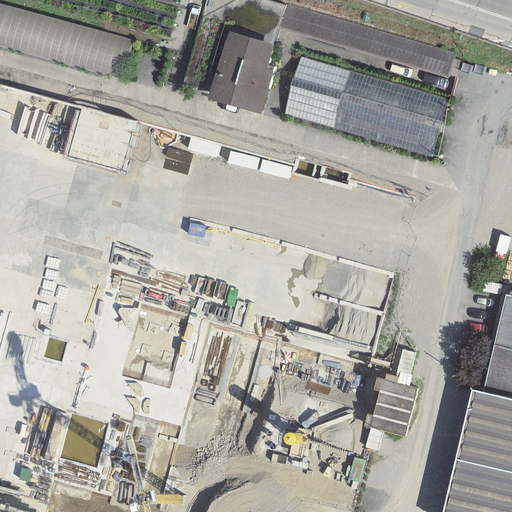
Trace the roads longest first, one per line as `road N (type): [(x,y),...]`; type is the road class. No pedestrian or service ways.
road 1 (unclassified): [(475,189),(402,479)]
road 2 (unclassified): [(284,137),(0,58)]
road 3 (residential): [(475,189),(284,137)]
road 4 (residential): [(284,137),(241,294)]
